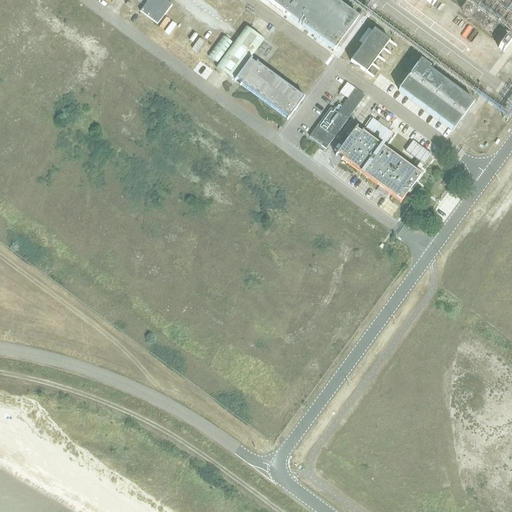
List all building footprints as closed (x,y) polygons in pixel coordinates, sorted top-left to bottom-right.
[(143,0),(139,6),(155,21),(172,2),(169,0),(143,0)] [(265,0),(334,51),(347,32),(358,18),(332,0),(265,0)] [(511,0),(457,0),(511,40),(511,39),(511,0)] [(446,4),(440,14),(446,17),(451,7),(446,4)] [(238,26),(245,15),(240,11),(233,22),(238,26)] [(455,22),(460,13),(454,11),(450,19),(455,22)] [(163,27),(170,17),(165,14),(158,24),(163,27)] [(169,32),(176,21),(171,18),(164,29),(169,32)] [(462,23),(457,33),(466,38),(472,28),(462,23)] [(232,80),(262,40),(244,27),(214,67),(232,80)] [(366,73),(389,42),(389,41),(373,30),(350,62),(360,69),(366,73)] [(189,37),(199,42),(201,37),(191,32),(189,37)] [(208,56),(216,62),(231,42),(222,36),(208,56)] [(503,52),(511,42),(505,38),(498,48),(503,52)] [(58,66),(65,72),(80,54),(64,42),(44,66),(52,73),(58,66)] [(287,120),(303,98),(303,97),(302,98),(256,64),(257,63),(250,58),(234,81),(240,86),(241,85),(287,119),(286,120),(287,120)] [(453,131),(473,103),(428,70),(429,68),(419,60),(397,90),(453,131)] [(345,79),(339,90),(347,95),(354,85),(345,79)] [(338,131),(346,120),(360,101),(351,94),(336,113),(341,116),(333,128),(338,131)] [(365,127),(385,140),(392,129),(372,116),(365,127)] [(421,175),(373,141),(362,133),(362,132),(356,127),(335,155),(341,160),(342,160),(400,202),(421,175)] [(325,149),(333,138),(328,134),(320,146),(325,149)]
